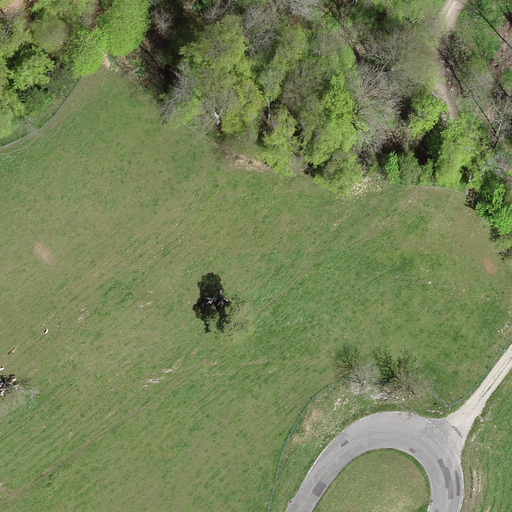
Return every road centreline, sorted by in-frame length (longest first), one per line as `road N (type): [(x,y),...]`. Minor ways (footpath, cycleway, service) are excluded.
road 1 (tertiary): [(440,511),(445,493),(432,449),(425,439),(390,429),(355,437),(338,451),(298,511)]
road 2 (track): [(511,177),(449,116),(439,63),(459,0)]
road 3 (track): [(432,449),(511,358)]
